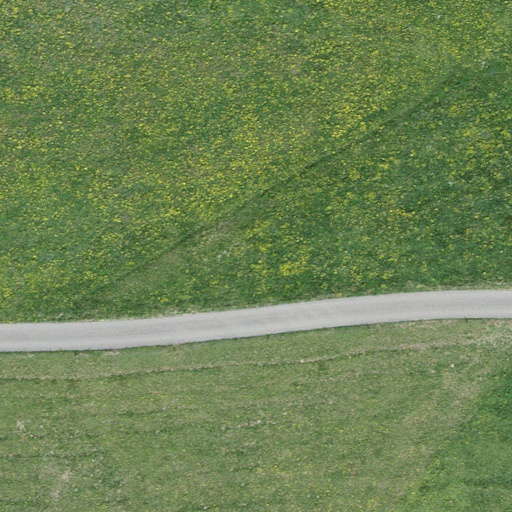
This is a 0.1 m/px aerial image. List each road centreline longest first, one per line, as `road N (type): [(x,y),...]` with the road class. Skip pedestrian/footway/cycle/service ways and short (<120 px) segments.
road 1 (track): [(339,0),(404,19),(442,44),(442,71),(413,102),(0,332)]
road 2 (track): [(0,338),(511,309)]
